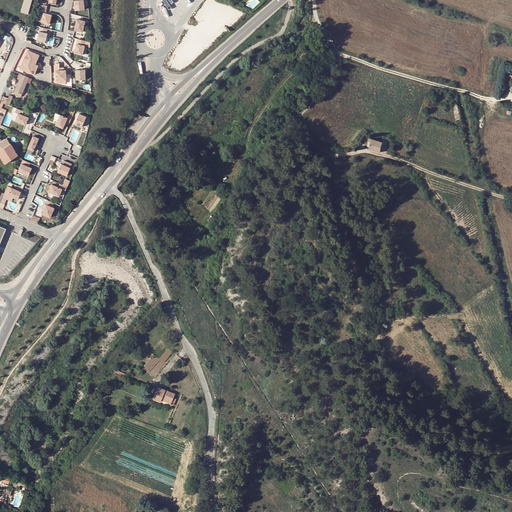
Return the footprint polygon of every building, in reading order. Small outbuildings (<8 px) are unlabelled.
[(25,0),(22,11),(30,14),(34,0),(25,0)] [(83,0),(73,0),(74,9),(84,9),(83,0)] [(51,14),(43,12),(41,21),(49,23),(51,14)] [(85,20),(76,18),(74,29),(82,31),(85,20)] [(47,28),(40,26),(36,39),(45,41),(47,32),(46,32),(47,28)] [(85,40),(77,38),(74,52),(82,54),(85,40)] [(37,55),(26,50),(19,68),(30,73),(34,64),(37,55)] [(63,69),(59,70),(59,67),(59,62),(55,63),(56,79),(66,79),(65,69),(63,69)] [(84,69),(75,69),(75,79),(85,79),(84,69)] [(26,82),(30,83),(31,79),(18,74),(17,78),(19,79),(13,93),(20,96),(26,82)] [(23,111),(16,108),(15,112),(18,113),(15,120),(25,124),(28,117),(22,115),(23,111)] [(86,116),(78,113),(74,123),(81,126),(86,116)] [(67,117),(59,114),(55,125),(62,128),(65,122),(68,124),(71,117),(68,115),(67,117)] [(38,138),(33,135),(27,148),(33,151),(38,138)] [(0,142),(0,144),(2,149),(0,149),(0,155),(5,163),(18,155),(11,143),(10,143),(7,139),(0,142)] [(367,142),(370,143),(369,149),(380,152),(380,150),(386,152),(388,144),(387,144),(387,141),(382,139),(381,142),(372,139),(371,139),(368,139),(367,142)] [(30,163),(23,160),(18,171),(28,175),(31,168),(28,166),(30,163)] [(62,164),(61,163),(57,171),(66,175),(71,164),(63,160),(62,164)] [(58,187),(51,184),(48,191),(59,195),(62,188),(65,189),(67,186),(59,183),(58,187)] [(21,191),(7,186),(4,193),(17,199),(21,191)] [(53,207),(44,203),(42,207),(44,207),(41,213),(50,216),(53,207)] [(40,218),(32,215),(30,220),(37,223),(40,218)] [(175,394),(157,387),(152,399),(160,402),(161,399),(171,403),(175,394)] [(0,473),(0,480),(11,484),(11,485),(16,486),(16,485),(18,481),(2,476),(2,474),(0,473)]
